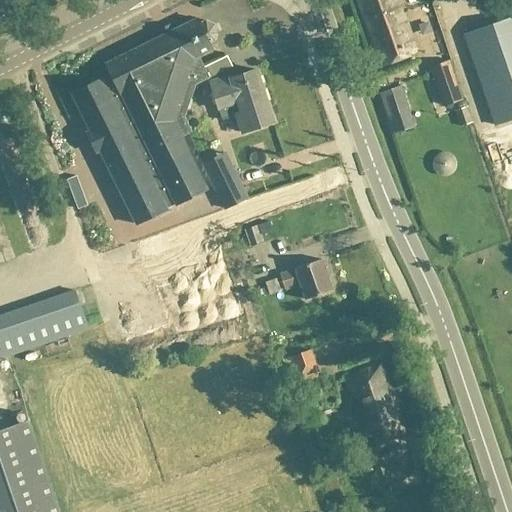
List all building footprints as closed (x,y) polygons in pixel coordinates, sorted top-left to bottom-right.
[(395,0),(355,0),(379,69),(415,57),(395,0)] [(511,20),(462,38),(493,127),(511,120),(511,20)] [(160,40),(103,64),(109,78),(72,94),(128,224),(172,206),(203,193),(180,140),(197,133),(190,118),(179,93),(207,81),(197,58),(209,53),(206,47),(215,44),(212,37),(208,28),(206,22),(196,26),(194,22),(168,33),(166,29),(156,33),(160,40)] [(448,68),(428,73),(440,112),(459,106),(448,68)] [(223,80),(207,85),(221,124),(235,119),(241,135),(271,125),(254,72),(224,83),(223,80)] [(405,112),(397,89),(378,96),(386,119),(391,136),(411,129),(405,112)] [(453,113),(459,128),(470,124),(465,109),(453,113)] [(199,136),(199,159),(218,158),(217,136),(199,136)] [(446,165),(442,151),(426,156),(431,170),(446,165)] [(245,200),(229,168),(208,179),(224,211),(245,200)] [(30,204),(12,209),(22,247),(40,242),(30,204)] [(262,246),(256,229),(242,232),(248,249),(262,246)] [(179,241),(140,252),(159,318),(198,307),(179,241)] [(293,273),(279,277),(284,292),(297,287),(302,302),(329,293),(319,262),(292,271),(293,273)] [(132,272),(101,281),(114,320),(144,310),(132,272)] [(72,293),(0,317),(0,361),(85,333),(72,293)] [(266,328),(297,325),(295,303),(264,306),(266,328)] [(215,326),(218,338),(246,329),(242,318),(215,326)] [(282,361),(291,388),(316,379),(315,376),(316,375),(309,352),(282,361)] [(380,367),(344,379),(367,448),(404,436),(397,417),(402,415),(394,391),(387,386),(380,367)] [(53,511),(25,426),(0,433),(0,511),(53,511)] [(431,453),(427,445),(426,439),(411,443),(413,449),(419,466),(441,460),(438,451),(431,453)]
